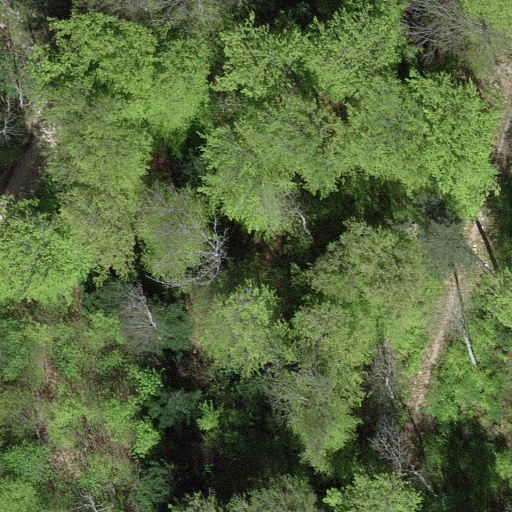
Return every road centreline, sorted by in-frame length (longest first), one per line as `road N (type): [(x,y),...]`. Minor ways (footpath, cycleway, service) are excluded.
road 1 (track): [(511,142),(384,511)]
road 2 (track): [(120,0),(0,216)]
